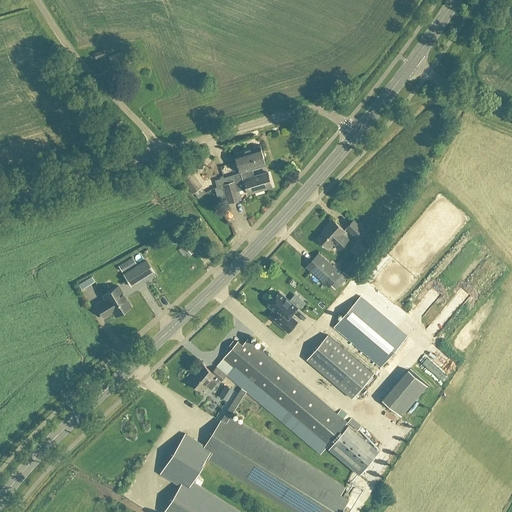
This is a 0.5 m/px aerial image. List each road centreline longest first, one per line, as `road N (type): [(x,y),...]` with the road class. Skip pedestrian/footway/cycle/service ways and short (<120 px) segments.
road 1 (secondary): [(0,504),(280,222),(356,134)]
road 2 (unclassified): [(160,153),(311,109),(356,134)]
road 3 (unclassified): [(160,153),(37,0)]
road 4 (unclassified): [(0,200),(160,153)]
